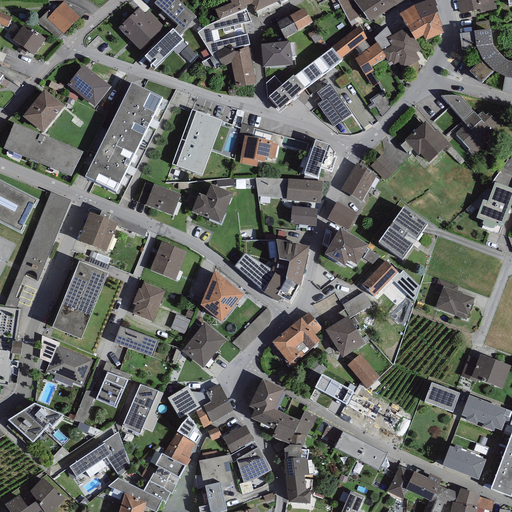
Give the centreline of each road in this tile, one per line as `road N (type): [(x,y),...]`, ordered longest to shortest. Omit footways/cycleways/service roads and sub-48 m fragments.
road 1 (residential): [(511,502),(379,443),(244,362)]
road 2 (residential): [(286,316),(191,239),(85,199)]
road 3 (residential): [(0,407),(22,386),(37,316),(85,199)]
road 4 (residential): [(261,109),(66,45)]
road 5 (residential): [(350,149),(314,241),(301,303),(286,316)]
road 6 (residential): [(244,362),(236,392),(276,468),(278,511)]
road 7 (unknown): [(180,84),(122,212)]
road 8 (unknown): [(0,416),(45,462),(67,461),(111,436)]
road 9 (residential): [(261,109),(253,24),(297,0)]
